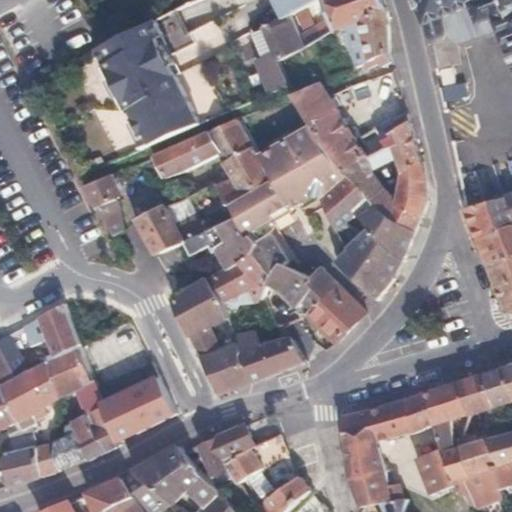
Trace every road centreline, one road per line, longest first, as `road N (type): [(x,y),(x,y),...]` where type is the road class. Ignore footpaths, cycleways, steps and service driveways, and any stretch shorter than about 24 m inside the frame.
road 1 (tertiary): [(0,511),(205,423),(319,394)]
road 2 (tertiary): [(450,218),(393,0)]
road 3 (tertiary): [(319,394),(400,311),(450,218)]
road 4 (residential): [(319,394),(494,345)]
road 5 (residential): [(494,345),(450,218)]
